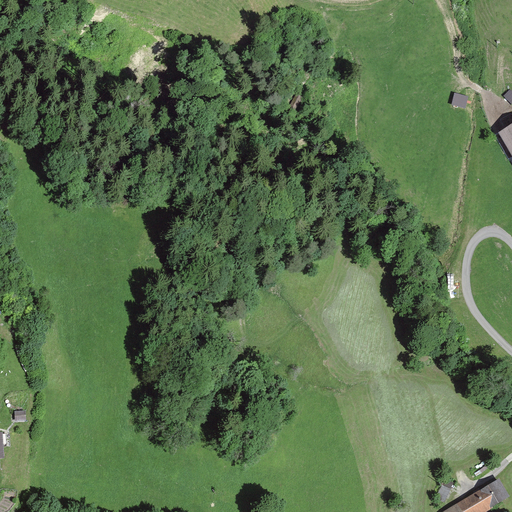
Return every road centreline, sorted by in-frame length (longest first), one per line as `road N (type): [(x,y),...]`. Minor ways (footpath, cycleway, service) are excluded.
road 1 (track): [(511,158),(484,92),(462,76),(439,0)]
road 2 (track): [(511,352),(467,298),(466,266),(475,238),(492,230),(511,242)]
